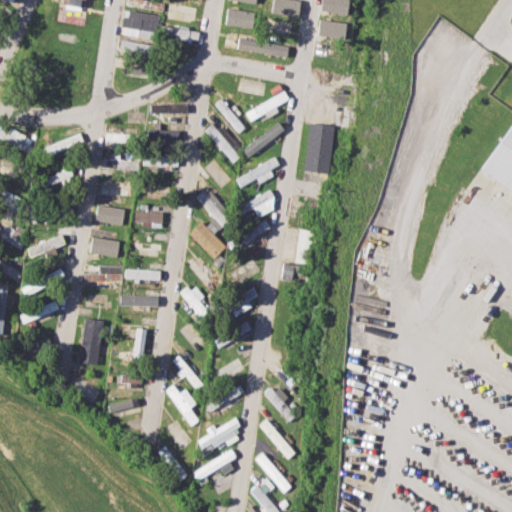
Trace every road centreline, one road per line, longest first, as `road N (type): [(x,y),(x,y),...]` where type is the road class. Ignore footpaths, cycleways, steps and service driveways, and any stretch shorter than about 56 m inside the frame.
road 1 (residential): [(309,0),(235,511)]
road 2 (residential): [(219,0),(141,433)]
road 3 (residential): [(113,0),(57,370)]
road 4 (residential): [(0,103),(95,111),(208,65),(302,76)]
